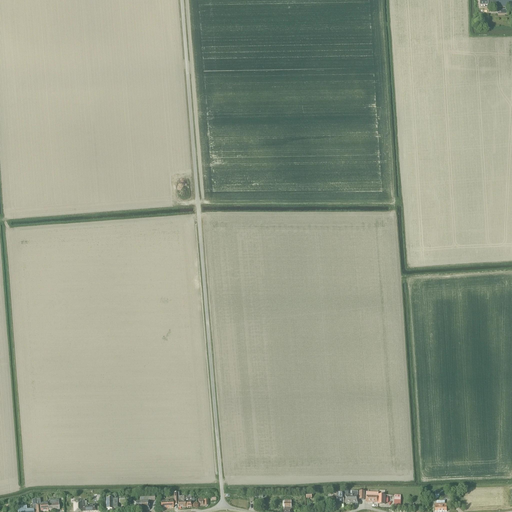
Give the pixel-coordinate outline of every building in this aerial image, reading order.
[(357,503),(357,496),(357,492),(352,492),(352,495),(345,495),(345,503),(357,503)] [(184,497),(179,497),(179,493),(174,494),(174,504),(178,503),(178,508),(185,508),(185,502),(184,502),(184,497)] [(385,505),(385,496),(378,495),(378,493),(366,493),(366,496),(366,503),(378,503),(378,504),(385,505)] [(149,501),(155,500),(154,496),(139,497),(140,501),(133,501),(133,511),(149,510),(149,501)] [(191,501),(194,501),(194,499),(191,499),(190,496),(185,497),(185,500),(185,507),(191,507),(191,501)] [(118,509),(118,499),(112,499),(112,497),(108,497),(108,499),(106,499),(106,509),(112,509),(118,509)] [(48,511),(48,505),(47,504),(40,505),(39,500),(35,500),(35,503),(33,504),(33,509),(26,510),(26,506),(23,507),(17,508),(17,511),(40,511),(48,511)] [(48,511),(59,510),(58,500),(48,502),(48,505),(48,511)] [(99,507),(96,507),(96,506),(84,506),(84,501),(73,501),(73,511),(82,511),(99,511),(99,507)] [(161,509),(173,508),(173,501),(160,501),(161,509)] [(435,511),(446,511),(446,505),(444,505),(444,501),(436,501),(436,505),(435,505),(435,511)]
